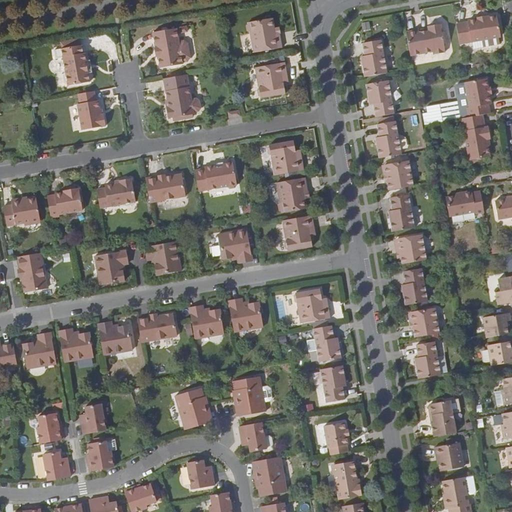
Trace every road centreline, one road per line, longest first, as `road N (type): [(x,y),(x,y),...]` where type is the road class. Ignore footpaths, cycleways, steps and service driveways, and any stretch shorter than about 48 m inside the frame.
road 1 (unclassified): [(0,322),(359,258)]
road 2 (residential): [(246,511),(227,457),(198,445),(174,445),(98,486),(0,497)]
road 3 (unclassified): [(359,258),(404,511)]
road 4 (unclassified): [(332,114),(135,147)]
road 5 (unclassified): [(332,114),(359,258)]
road 6 (unclassified): [(135,147),(0,172)]
